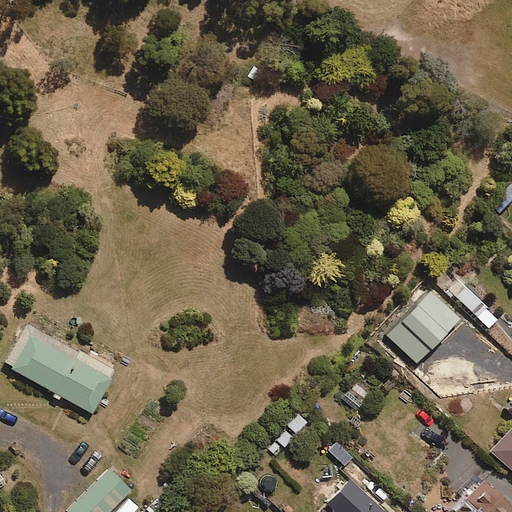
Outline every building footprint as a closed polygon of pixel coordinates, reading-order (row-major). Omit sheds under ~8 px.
[(486,328),(496,318),(456,279),(446,289),(486,328)] [(91,413),(112,371),(24,325),(3,367),(91,413)] [(511,425),(488,451),(511,473),(511,425)] [(343,466),(350,457),(334,442),(326,451),(343,466)] [(66,511),(106,511),(128,490),(106,468),(65,511),(66,511)] [(478,480),(448,511),(507,511),(510,509),(478,480)] [(381,511),(380,511),(368,511),(350,495),(334,511),(381,511)] [(163,511),(166,510),(156,499),(141,511),(163,511)]
